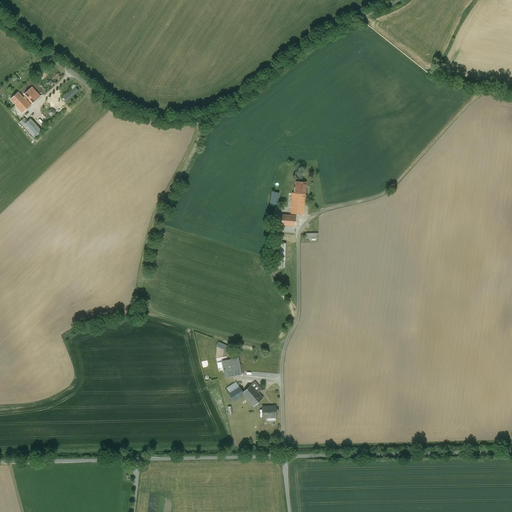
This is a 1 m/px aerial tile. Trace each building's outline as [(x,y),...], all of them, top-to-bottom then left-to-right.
[(74,87),(63,97),(66,102),(78,91),(74,87)] [(26,96),(24,97),(26,99),(27,98),(33,104),(40,97),(34,90),(32,92),(30,90),(25,95),(26,96)] [(18,92),(10,100),(15,105),(22,113),(31,105),(26,99),(24,97),(23,98),(18,92)] [(24,118),(19,122),(34,138),(42,131),(31,119),(28,122),(24,118)] [(306,182),(296,182),(295,193),(292,193),(292,198),(305,199),(305,197),(305,188),(305,186),(306,182)] [(272,192),(270,205),(277,206),(279,193),(272,192)] [(305,199),(292,198),(291,214),(303,215),(305,199)] [(295,216),(278,215),(277,229),(276,229),(276,230),(277,230),(277,232),(294,233),(295,233),(295,232),(294,232),(295,216)] [(286,243),(274,243),(273,268),(285,269),(286,243)] [(238,358),(222,362),(225,378),(241,375),(238,358)] [(263,398),(252,385),(242,392),(242,393),(243,394),(254,406),(263,398)] [(239,387),(229,394),(234,401),(243,394),(242,393),(242,392),(239,387)] [(275,407),(262,407),(263,418),(275,417),(275,407)]
